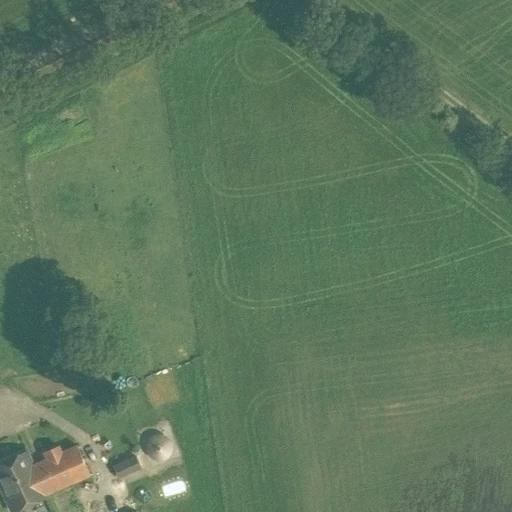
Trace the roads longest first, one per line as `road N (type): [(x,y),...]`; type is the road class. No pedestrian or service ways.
road 1 (unknown): [(319,0),(511,147)]
road 2 (unclassified): [(0,75),(154,0)]
